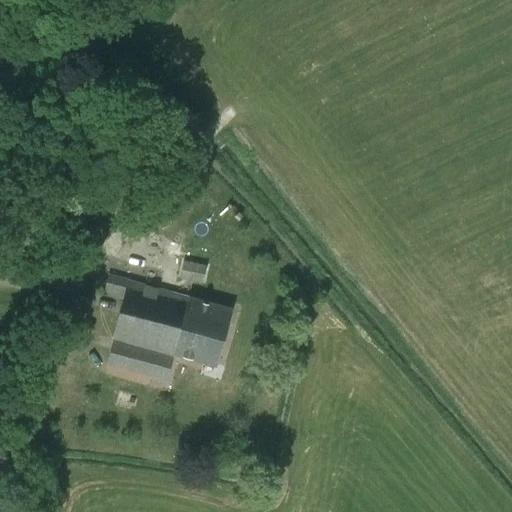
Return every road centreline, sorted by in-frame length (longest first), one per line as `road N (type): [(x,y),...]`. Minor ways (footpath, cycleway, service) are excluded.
road 1 (unknown): [(0,276),(31,284),(39,320),(10,403),(0,484)]
road 2 (tertiary): [(0,90),(144,0)]
